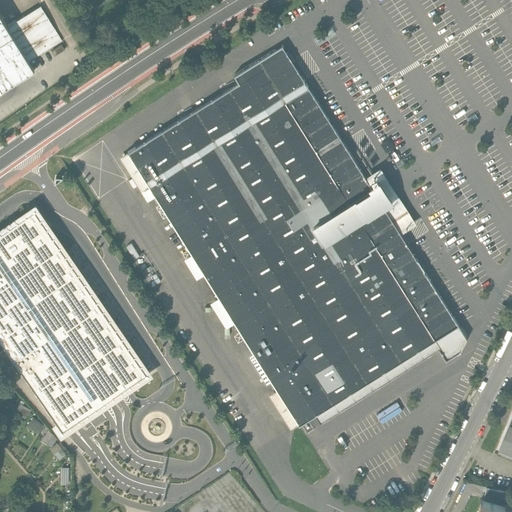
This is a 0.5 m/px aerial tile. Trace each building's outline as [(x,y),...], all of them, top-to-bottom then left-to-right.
[(0,90),(66,50),(41,8),(8,29),(0,16),(0,90)] [(240,85),(130,155),(149,186),(173,221),(301,425),(435,340),(446,359),(459,351),(466,337),(420,265),(400,233),(377,197),(365,177),(307,85),(289,57),(281,44),(233,75),(240,85)] [(380,167),(365,177),(384,208),(400,233),(416,224),(400,198),(380,167)] [(0,341),(63,432),(68,428),(75,423),(85,417),(95,410),(101,405),(109,400),(117,395),(127,388),(148,374),(34,209),(14,222),(0,232),(0,341)] [(20,401),(16,409),(28,416),(33,408),(20,401)] [(35,416),(28,425),(39,433),(46,424),(35,416)] [(511,486),(511,488),(511,487),(511,416),(511,419),(498,450),(511,455),(511,486)] [(51,430),(43,438),(51,447),(60,438),(51,430)] [(502,511),(505,503),(481,497),(477,511),(502,511)]
